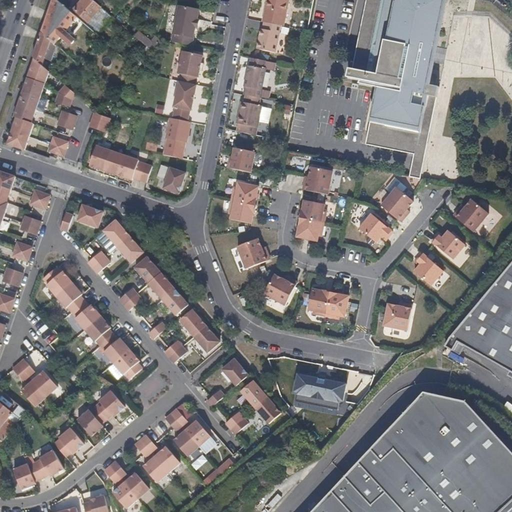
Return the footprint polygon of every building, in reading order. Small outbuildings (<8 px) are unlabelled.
[(71,27),(79,18),(73,13),(57,0),(52,0),(47,17),(41,32),(52,42),(56,45),(59,41),(71,27)] [(103,8),(94,0),(84,0),(75,11),(89,23),(103,8)] [(281,26),(286,0),(264,0),(260,21),(262,22),(279,25),(281,26)] [(425,59),(426,53),(422,52),(425,41),(433,43),(436,28),(427,27),(432,6),(404,0),(364,0),(351,69),(348,69),(346,78),(359,81),(358,84),(376,88),(364,145),(365,145),(366,143),(413,153),(413,155),(423,157),(425,144),(427,144),(429,134),(427,134),(432,106),(427,104),(429,96),(434,97),(436,98),(438,87),(416,82),(421,58),(425,59)] [(192,37),(197,10),(173,5),(167,32),(192,37)] [(98,35),(114,17),(103,8),(89,23),(75,11),(73,13),(79,18),(98,35)] [(82,68),(105,41),(98,35),(79,18),(71,27),(86,41),(72,59),(82,68)] [(273,53),(279,25),(262,22),(261,28),(259,28),(255,49),(273,53)] [(140,30),(136,37),(149,47),(154,41),(140,30)] [(45,61),(52,42),(41,32),(32,58),(34,60),(43,67),(44,65),(46,67),(48,63),(45,61)] [(68,49),(59,41),(56,45),(65,53),(68,49)] [(197,77),(201,55),(182,51),(177,74),(181,74),(180,81),(194,84),(196,78),(197,77)] [(263,68),(264,60),(249,57),(248,65),(263,68)] [(49,73),(43,67),(34,60),(28,79),(45,85),(49,73)] [(260,89),(264,69),(263,68),(248,65),(246,65),(245,67),(243,81),(242,86),(244,86),(242,94),(244,94),(259,98),(260,98),(262,89),(260,89)] [(45,85),(28,79),(24,92),(41,98),(45,85)] [(190,110),(195,84),(194,84),(180,81),(178,81),(173,106),(174,107),(172,117),(187,121),(189,109),(190,110)] [(75,95),(64,85),(58,93),(71,100),(75,95)] [(36,111),(41,98),(24,92),(19,105),(36,111)] [(68,107),(71,100),(58,93),(54,102),(68,107)] [(256,127),(261,106),(257,105),(259,98),(244,94),(242,102),(239,101),(237,110),(239,110),(236,123),(239,124),(256,127)] [(32,124),(36,111),(19,105),(15,118),(17,118),(32,124)] [(157,113),(164,115),(166,106),(159,105),(157,113)] [(107,126),(109,119),(99,115),(94,110),(91,120),(107,126)] [(74,124),(76,116),(61,111),(59,118),(74,124)] [(185,142),(190,122),(168,117),(164,137),(165,139),(161,155),(180,159),(184,142),(185,142)] [(30,137),(34,124),(32,124),(17,118),(12,131),(30,137)] [(72,130),(74,124),(59,118),(57,125),(72,130)] [(105,133),(107,126),(91,120),(88,127),(100,131),(105,133)] [(255,135),(256,127),(239,124),(237,131),(255,135)] [(25,151),(30,137),(12,131),(8,145),(25,151)] [(65,150),(68,142),(53,137),(50,145),(65,150)] [(63,156),(65,150),(50,145),(48,151),(52,153),(63,156)] [(103,170),(110,150),(96,145),(89,165),(103,170)] [(249,172),(253,151),(232,147),(229,159),(227,158),(225,167),(249,172)] [(117,175),(124,155),(110,150),(103,170),(117,175)] [(139,179),(145,163),(138,161),(138,160),(124,155),(117,175),(132,180),(132,177),(139,179)] [(420,179),(424,157),(423,157),(413,155),(408,177),(420,179)] [(146,182),(152,166),(145,163),(139,179),(146,182)] [(178,193),(185,173),(170,167),(163,188),(178,193)] [(326,195),(331,172),(310,167),(308,177),(307,183),(303,182),(302,190),(309,191),(326,195)] [(0,186),(10,190),(15,177),(0,172),(0,186)] [(406,191),(395,181),(385,192),(389,195),(395,188),(403,194),(406,191)] [(254,205),(258,186),(237,182),(236,188),(233,187),(230,200),(254,205)] [(6,203),(10,190),(0,186),(0,200),(1,201),(6,203)] [(412,202),(403,194),(395,188),(389,195),(380,206),(399,222),(405,216),(402,214),(406,209),(412,202)] [(47,203),(49,196),(43,193),(34,191),(32,198),(47,203)] [(45,210),(47,203),(32,198),(30,204),(45,210)] [(473,232),(488,213),(472,199),(465,207),(462,211),(459,209),(453,215),(473,232)] [(254,210),(255,205),(254,205),(230,200),(228,213),(231,213),(230,219),(250,223),(253,213),(254,210)] [(323,224),(326,210),(322,210),(324,205),(303,200),(301,210),(300,210),(298,219),(299,219),(323,224)] [(98,227),(103,212),(83,205),(77,220),(98,227)] [(67,232),(72,216),(65,213),(60,229),(67,232)] [(391,232),(370,214),(358,228),(375,243),(380,237),(382,234),(386,238),(391,232)] [(38,229),(41,221),(24,216),(22,223),(38,229)] [(321,236),(323,224),(299,219),(296,237),(316,241),(317,235),(321,236)] [(129,236),(116,220),(103,231),(117,247),(129,236)] [(36,235),(38,229),(22,223),(20,230),(36,235)] [(465,245),(448,231),(443,237),(441,239),(436,235),(431,241),(453,259),(465,245)] [(143,252),(129,236),(117,247),(131,263),(143,252)] [(269,259),(267,251),(263,253),(261,247),(257,238),(237,246),(246,268),(269,259)] [(29,254),(32,247),(17,242),(14,249),(29,254)] [(27,261),(29,254),(14,249),(12,256),(27,261)] [(92,269),(105,257),(100,251),(87,262),(87,263),(92,269)] [(443,271),(422,253),(416,259),(421,263),(418,266),(414,271),(430,285),(443,271)] [(97,274),(110,263),(105,257),(92,269),(97,274)] [(161,273),(147,257),(135,268),(149,284),(161,273)] [(511,375),(511,265),(459,343),(511,375)] [(20,280),(23,273),(7,268),(4,275),(20,280)] [(72,283),(66,276),(62,272),(60,274),(55,268),(43,280),(47,285),(46,286),(56,297),(72,283)] [(175,289),(161,273),(149,284),(162,299),(175,289)] [(285,304),(297,282),(290,278),(288,281),(283,278),(274,274),(264,293),(285,304)] [(18,287),(20,280),(4,275),(2,282),(18,287)] [(80,296),(82,294),(72,283),(56,297),(64,306),(66,308),(67,307),(71,313),(84,302),(80,296)] [(124,305),(137,294),(132,288),(119,300),(124,305)] [(189,304),(175,289),(162,299),(166,304),(176,315),(189,304)] [(330,292),(330,291),(321,290),(321,291),(311,289),(307,309),(312,310),(311,313),(325,316),(330,292)] [(344,317),(348,296),(330,292),(325,316),(337,319),(338,315),(344,317)] [(0,301),(12,306),(14,299),(0,294),(0,301)] [(129,311),(141,299),(137,294),(124,305),(129,311)] [(249,304),(245,294),(239,297),(243,306),(249,304)] [(0,309),(9,313),(12,306),(0,301),(0,309)] [(100,316),(95,311),(90,305),(89,307),(84,302),(71,313),(76,318),(75,319),(85,330),(100,316)] [(406,330),(411,305),(403,303),(402,307),(397,305),(387,303),(382,324),(406,330)] [(207,325),(193,309),(180,320),(194,336),(207,325)] [(109,330),(110,328),(100,316),(85,330),(91,337),(95,341),(96,341),(100,346),(113,335),(109,330)] [(153,339),(167,328),(161,322),(149,334),(153,339)] [(220,341),(207,325),(194,336),(207,352),(220,341)] [(129,350),(119,338),(117,340),(113,335),(100,346),(105,351),(104,352),(114,363),(129,350)] [(169,358),(182,347),(177,341),(165,352),(167,355),(169,358)] [(174,363),(187,352),(182,347),(169,358),(174,363)] [(142,368),(137,363),(139,361),(129,350),(114,363),(124,375),(124,374),(129,380),(142,368)] [(35,372),(24,359),(18,364),(29,377),(35,372)] [(237,385),(249,375),(236,359),(223,370),(237,385)] [(29,377),(18,364),(12,369),(23,382),(29,377)] [(57,386),(44,371),(32,381),(40,389),(46,396),(57,386)] [(136,387),(145,400),(165,385),(156,373),(136,387)] [(300,373),(296,396),(348,405),(351,382),(300,373)] [(46,396),(40,389),(32,381),(21,391),(35,406),(46,396)] [(268,396),(255,381),(243,392),(256,407),(268,396)] [(212,407),(225,396),(220,390),(207,402),(212,407)] [(126,407),(112,391),(100,402),(101,402),(96,407),(107,419),(112,415),(114,417),(126,407)] [(498,511),(511,501),(511,452),(466,401),(422,392),(311,511),(498,511)] [(282,412),(268,396),(256,407),(270,423),(282,412)] [(0,429),(8,420),(13,414),(0,403),(0,429)] [(107,419),(96,407),(91,411),(90,410),(78,421),(92,436),(103,426),(102,424),(107,419)] [(188,421),(177,409),(172,414),(181,425),(182,426),(188,421)] [(231,429),(244,417),(239,412),(226,423),(231,429)] [(181,425),(172,414),(166,419),(177,431),(182,426),(181,425)] [(236,434),(249,423),(244,417),(231,429),(236,434)] [(2,441),(14,426),(8,420),(0,429),(0,441),(1,442),(2,441)] [(211,436),(197,421),(186,430),(197,443),(200,446),(211,436)] [(85,445),(72,429),(60,439),(61,440),(56,445),(67,457),(72,452),(74,455),(85,445)] [(200,446),(197,443),(186,430),(174,440),(188,456),(200,446)] [(157,447),(147,435),(141,440),(151,452),(157,447)] [(151,452),(141,440),(135,445),(146,458),(151,452)] [(180,462),(167,447),(155,456),(169,472),(180,462)] [(64,468),(54,450),(41,458),(41,459),(35,463),(43,478),(50,473),(51,476),(64,468)] [(169,472),(155,456),(144,466),(157,482),(169,472)] [(212,482),(235,464),(230,458),(207,476),(212,482)] [(127,474),(116,461),(111,466),(121,478),(127,474)] [(43,478),(35,463),(29,465),(28,464),(14,470),(21,489),(36,484),(35,481),(43,478)] [(121,478),(111,466),(105,471),(116,483),(121,478)] [(150,488),(136,473),(125,482),(138,498),(150,488)] [(138,498),(125,482),(113,493),(127,508),(138,498)] [(108,511),(104,496),(89,500),(90,502),(83,504),(85,511),(108,511)]
